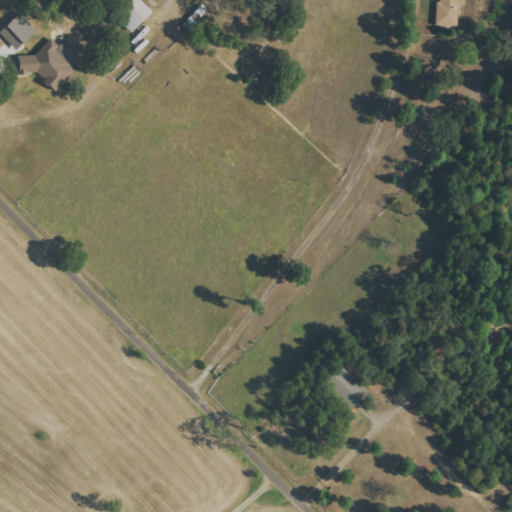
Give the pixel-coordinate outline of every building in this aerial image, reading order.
[(153,11),(141,0),(134,0),(117,18),(132,33),(153,11)] [(438,0),(438,26),(459,27),(459,6),(466,6),(466,0),(438,0)] [(0,33),(17,51),(37,31),(20,14),(0,32),(0,33)] [(23,65),(18,71),(28,79),(33,72),(56,92),(75,70),(72,67),(80,58),(63,43),(60,46),(51,39),(26,68),(23,65)] [(369,392),(340,366),(327,382),(355,407),(369,392)]
